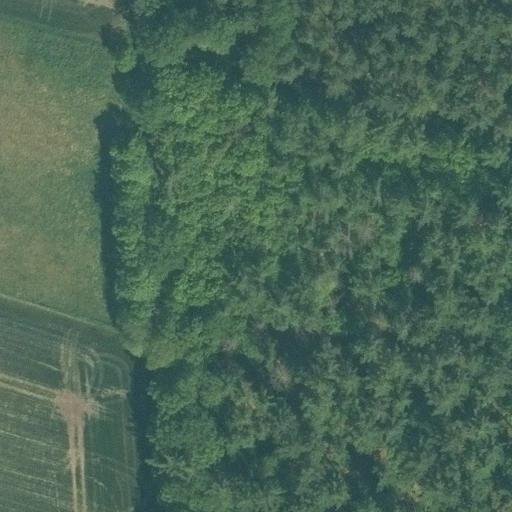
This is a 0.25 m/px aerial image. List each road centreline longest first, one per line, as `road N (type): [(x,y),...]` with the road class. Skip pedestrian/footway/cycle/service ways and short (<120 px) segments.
road 1 (track): [(134,0),(166,511)]
road 2 (track): [(511,122),(137,39)]
